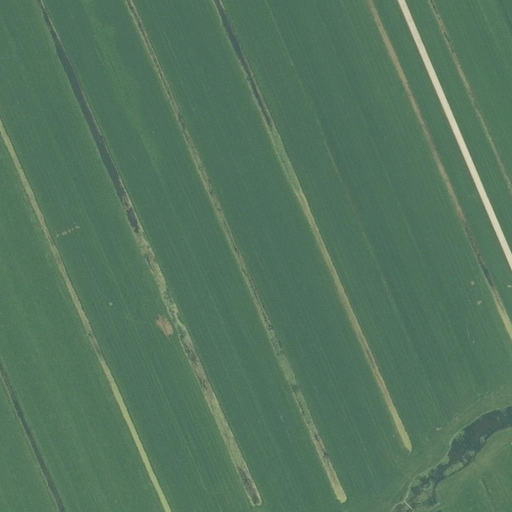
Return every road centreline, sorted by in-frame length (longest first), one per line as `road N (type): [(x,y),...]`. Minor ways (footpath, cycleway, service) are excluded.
road 1 (track): [(511,257),(402,0)]
road 2 (track): [(352,511),(458,421),(511,393)]
